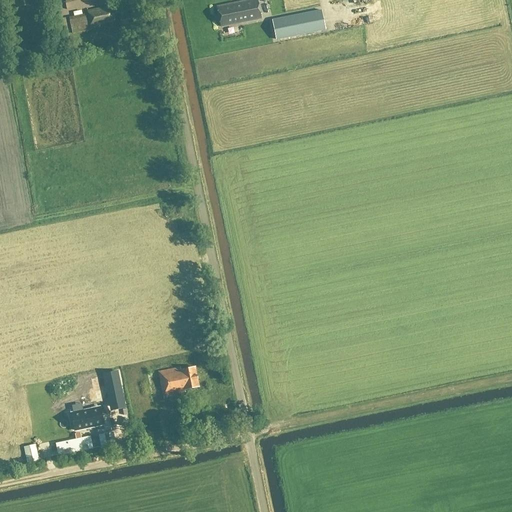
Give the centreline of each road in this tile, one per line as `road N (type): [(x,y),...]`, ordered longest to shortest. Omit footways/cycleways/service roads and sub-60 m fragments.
road 1 (track): [(511,379),(0,484)]
road 2 (unclassified): [(264,511),(159,0)]
